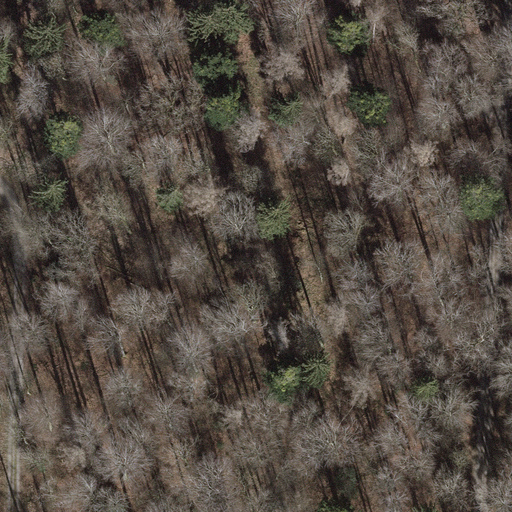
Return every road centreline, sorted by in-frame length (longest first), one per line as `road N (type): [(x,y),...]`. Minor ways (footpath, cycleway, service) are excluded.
road 1 (track): [(481,511),(511,46)]
road 2 (track): [(16,511),(24,249),(21,218),(0,182)]
